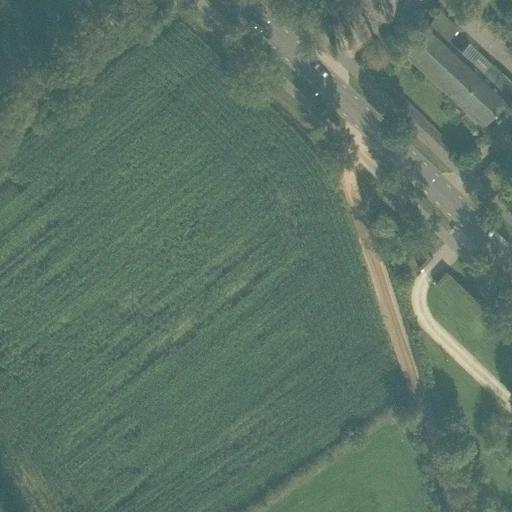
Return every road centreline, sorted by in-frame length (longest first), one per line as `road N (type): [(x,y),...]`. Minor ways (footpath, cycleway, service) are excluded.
road 1 (track): [(366,125),(349,145),(352,194),(453,511)]
road 2 (secondary): [(511,263),(233,0)]
road 3 (track): [(150,0),(0,118)]
